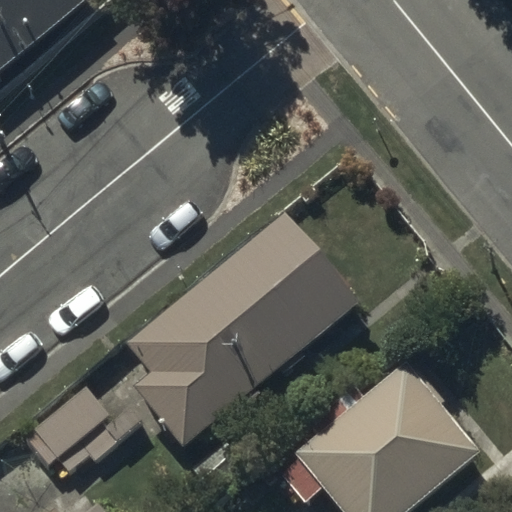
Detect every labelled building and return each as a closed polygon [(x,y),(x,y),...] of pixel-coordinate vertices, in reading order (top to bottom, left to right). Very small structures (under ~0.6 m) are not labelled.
[(0,0),(0,69),(87,0),(0,0)] [(289,211),(130,338),(154,369),(136,383),(185,445),(229,410),(234,417),(264,393),(258,385),(282,366),(287,373),(309,355),(302,346),(360,300),(289,211)] [(400,511),(477,449),(405,361),(363,395),(354,385),(308,423),(316,433),(294,451),(298,457),(281,471),(305,500),(322,486),(343,511),(400,511)] [(115,415),(86,384),(28,439),(51,463),(58,456),(71,471),(89,455),(99,466),(146,423),(128,403),(115,415)] [(61,511),(56,506),(48,511),(108,511),(98,499),(82,511),(61,511)]
